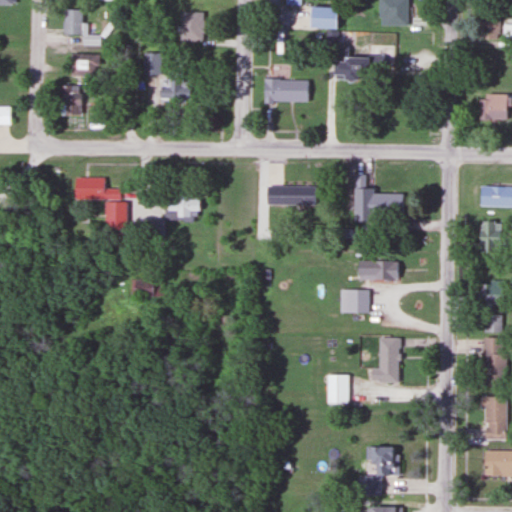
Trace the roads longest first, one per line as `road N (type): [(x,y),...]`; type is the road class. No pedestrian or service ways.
road 1 (residential): [(445,511),(451,0)]
road 2 (residential): [(511,149),(44,145)]
road 3 (residential): [(242,147),(244,0)]
road 4 (residential): [(44,145),(36,123),(38,0)]
